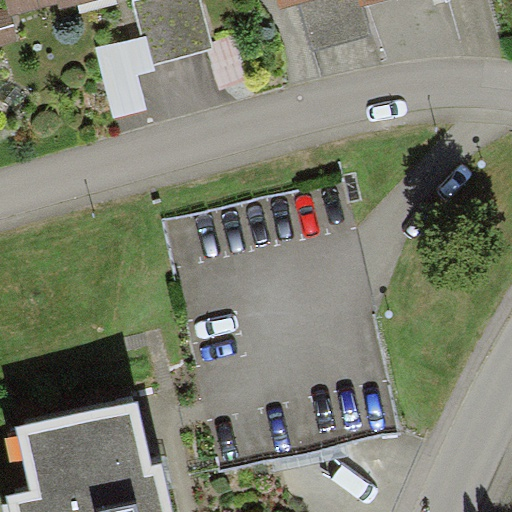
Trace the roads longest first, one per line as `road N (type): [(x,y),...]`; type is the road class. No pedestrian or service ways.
road 1 (residential): [(0,199),(287,113),(415,89),(511,100)]
road 2 (residential): [(511,369),(471,432),(440,511)]
